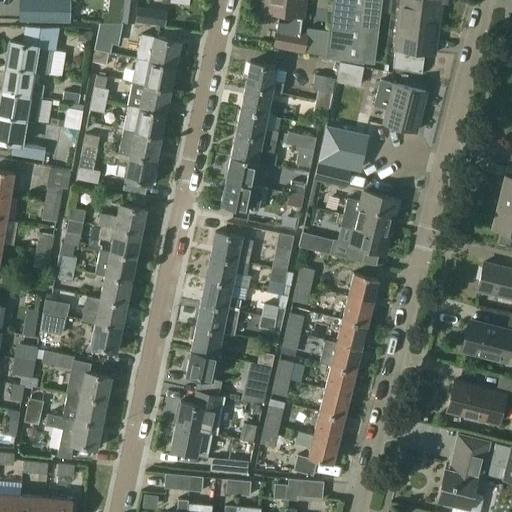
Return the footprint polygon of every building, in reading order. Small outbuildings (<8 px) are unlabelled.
[(69,0),(19,0),(19,21),(70,22),(69,0)] [(104,15),(103,24),(119,24),(119,22),(121,22),(123,0),(110,0),(109,16),(104,15)] [(123,0),(121,22),(134,23),(136,0),(123,0)] [(266,0),(265,13),(278,15),(272,48),(304,54),(304,53),(305,53),(308,29),(306,29),(306,34),(299,34),(301,17),(302,18),(304,0),(266,0)] [(374,64),(381,0),(332,0),(329,32),(308,29),(305,53),(326,57),(326,58),(374,64)] [(446,4),(446,0),(399,0),(392,49),(395,49),(392,68),(421,73),(424,53),(434,54),(441,3),(446,4)] [(135,20),(166,30),(169,17),(139,8),(137,15),(136,15),(135,20)] [(120,24),(98,24),(93,51),(107,54),(110,42),(116,43),(120,24)] [(24,26),(21,44),(10,43),(6,68),(34,72),(47,74),(51,50),(55,51),(59,27),(24,26)] [(180,44),(154,38),(154,36),(140,34),(135,60),(175,68),(180,44)] [(91,62),(105,64),(107,54),(93,51),(91,62)] [(131,83),(170,91),(175,68),(135,60),(131,83)] [(335,82),(359,87),(363,67),(338,62),(335,82)] [(283,83),(273,81),(276,68),(249,63),(244,87),(271,92),(271,91),(280,93),(283,83)] [(34,72),(6,68),(2,92),(37,98),(38,97),(41,98),(43,84),(32,83),(34,72)] [(311,88),(317,89),(315,101),(329,104),(334,78),(314,75),(311,88)] [(380,80),(374,105),(387,108),(383,124),(415,132),(425,92),(380,80)] [(127,106),(165,114),(170,91),(131,83),(127,106)] [(93,86),(91,99),(105,102),(108,89),(105,89),(93,86)] [(239,110),(266,116),(271,92),(244,87),(239,110)] [(79,94),(63,91),(61,102),(77,105),(79,94)] [(0,103),(0,117),(26,122),(26,121),(34,122),(37,98),(2,92),(0,103)] [(89,110),(103,113),(105,102),(91,99),(89,110)] [(312,112),(327,115),(329,104),(315,101),(312,112)] [(68,105),(64,124),(81,127),(85,109),(68,105)] [(127,106),(122,130),(161,137),(165,114),(127,106)] [(278,132),(264,129),(266,116),(239,110),(235,133),(276,142),(278,132)] [(46,147),(22,143),(26,122),(0,117),(0,142),(13,145),(11,155),(43,160),(46,147)] [(65,128),(64,134),(70,141),(75,142),(78,130),(65,128)] [(122,130),(118,153),(130,155),(156,161),(161,137),(122,130)] [(315,137),(287,132),(285,143),(298,146),(313,149),(315,137)] [(99,136),(84,133),(82,146),(97,149),(99,136)] [(273,153),(276,142),(235,133),(230,157),(262,164),(263,163),(265,151),(273,153)] [(79,157),(94,160),(97,149),(82,146),(79,157)] [(313,149),(298,146),(295,165),(310,167),(313,149)] [(156,161),(130,155),(125,180),(151,185),(151,184),(155,184),(157,173),(154,172),(156,161)] [(267,164),(263,163),(262,164),(230,157),(225,180),(262,188),(267,164)] [(349,172),(317,164),(313,180),(345,187),(349,172)] [(45,187),(47,187),(44,203),(59,206),(62,189),(66,190),(70,171),(49,167),(45,187)] [(75,180),(97,184),(99,171),(78,167),(75,180)] [(0,195),(10,198),(14,173),(0,171),(0,195)] [(511,178),(505,177),(492,229),(511,233),(511,178)] [(257,212),(262,188),(225,180),(220,204),(257,212)] [(305,184),(291,181),(288,193),(302,196),(305,184)] [(364,192),(361,202),(348,198),(344,215),(391,227),(397,200),(364,192)] [(288,193),(286,204),(300,207),(302,196),(288,193)] [(10,198),(0,195),(0,220),(6,221),(10,198)] [(40,219),(56,222),(59,206),(44,203),(40,219)] [(119,205),(117,217),(99,213),(97,226),(101,226),(141,235),(145,211),(119,205)] [(85,211),(70,208),(67,219),(82,223),(85,211)] [(391,227),(344,215),(341,226),(354,229),(350,245),(384,254),(391,227)] [(62,243),(77,246),(82,223),(67,219),(62,243)] [(110,253),(136,258),(141,235),(101,226),(98,239),(112,242),(110,253)] [(268,246),(275,247),(271,269),(284,272),(285,271),(292,236),(271,231),(268,246)] [(53,235),(38,232),(35,250),(50,252),(53,235)] [(215,233),(210,256),(246,264),(248,264),(250,254),(252,240),(215,233)] [(298,246),(329,254),(332,240),(301,233),(298,246)] [(32,265),(47,268),(50,252),(35,250),(32,265)] [(93,274),(105,277),(131,282),(136,258),(110,253),(98,251),(93,274)] [(76,258),(62,255),(59,267),(73,270),(76,258)] [(210,256),(206,280),(232,285),(247,288),(249,275),(246,274),(248,264),(246,264),(210,256)] [(477,290),(511,298),(511,269),(484,263),(477,290)] [(314,269),(298,266),(294,285),(310,288),(314,269)] [(57,278),(71,281),(73,270),(59,267),(57,278)] [(266,292),(280,295),(287,296),(292,273),(285,271),(284,272),(271,269),(266,292)] [(348,298),(371,303),(377,280),(354,274),(348,298)] [(100,300),(126,305),(131,282),(105,277),(100,300)] [(240,299),(229,297),(232,285),(206,280),(201,303),(238,311),(240,299)] [(291,301),(306,304),(310,288),(294,285),(291,301)] [(277,307),(264,304),(261,316),(281,320),(287,296),(280,295),(277,307)] [(87,297),(82,321),(95,324),(121,329),(126,305),(100,300),(87,297)] [(348,298),(342,321),(366,326),(371,303),(348,298)] [(43,300),(41,313),(65,317),(67,305),(43,300)] [(196,327),(222,332),(233,335),(238,311),(201,303),(196,327)] [(27,309),(24,325),(35,326),(37,310),(27,309)] [(50,314),(41,313),(39,331),(62,335),(65,317),(50,314)] [(303,316),(288,313),(284,331),(299,334),(303,316)] [(270,343),(276,344),(281,320),(261,316),(258,327),(273,330),(270,343)] [(366,326),(342,321),(336,343),(360,349),(366,326)] [(511,331),(505,330),(470,322),(463,348),(506,359),(510,339),(511,332),(511,331)] [(121,329),(95,324),(90,348),(117,353),(121,329)] [(191,350),(217,356),(222,332),(196,327),(191,350)] [(281,347),(296,350),(299,334),(284,331),(281,347)] [(325,341),(319,363),(331,366),(355,372),(360,349),(336,343),(325,341)] [(17,346),(14,360),(17,360),(34,363),(36,349),(37,347),(19,343),(19,346),(17,346)] [(42,359),(41,363),(55,365),(57,353),(45,350),(43,350),(42,359)] [(217,356),(191,350),(186,374),(213,380),(217,356)] [(273,355),(259,352),(256,364),(270,368),(273,355)] [(293,363),(278,359),(274,377),(289,380),(293,363)] [(14,360),(12,375),(32,378),(34,363),(17,360),(14,360)] [(67,393),(66,394),(106,402),(111,379),(88,374),(90,365),(73,362),(72,369),(67,393)] [(241,400),(262,405),(270,368),(256,364),(251,387),(244,385),(241,400)] [(355,372),(331,366),(325,389),(349,395),(355,372)] [(270,393),(285,396),(289,380),(274,377),(270,393)] [(495,391),(454,381),(447,412),(494,423),(500,397),(501,392),(495,391)] [(8,399),(20,401),(23,386),(11,384),(8,399)] [(349,395),(325,389),(320,412),(343,418),(349,395)] [(176,426),(212,434),(217,435),(225,396),(195,390),(192,404),(181,402),(176,426)] [(66,394),(62,417),(61,418),(75,421),(101,426),(106,402),(66,394)] [(42,401),(28,398),(25,411),(40,413),(42,401)] [(282,409),(268,405),(264,423),(278,426),(282,409)] [(8,409),(4,435),(6,435),(15,437),(15,433),(17,420),(19,411),(8,409)] [(23,422),(38,425),(40,413),(25,411),(23,422)] [(343,418),(320,412),(314,435),(338,441),(343,418)] [(101,426),(75,421),(61,418),(62,417),(47,414),(44,425),(61,428),(56,456),(70,459),(73,444),(97,449),(101,426)] [(260,440),(274,443),(278,426),(264,423),(260,440)] [(212,434),(176,426),(171,450),(207,457),(212,434)] [(239,440),(254,443),(257,429),(241,426),(239,440)] [(306,433),(304,443),(312,445),(308,458),(308,459),(316,461),(332,464),(338,441),(314,435),(306,433)] [(480,480),(490,443),(458,435),(448,471),(445,470),(437,499),(470,508),(477,479),(480,480)] [(494,443),(490,461),(504,465),(500,481),(511,483),(511,447),(509,446),(494,443)] [(0,452),(0,463),(12,465),(13,453),(0,452)] [(316,461),(308,459),(308,458),(297,455),(293,468),(293,470),(313,475),(316,461)] [(209,471),(246,474),(248,461),(210,458),(209,471)] [(47,463),(22,461),(21,473),(46,475),(47,463)] [(74,465),(58,464),(57,475),(73,476),(74,465)] [(190,490),(191,476),(165,473),(164,488),(190,490)] [(191,476),(190,490),(201,491),(203,477),(191,476)] [(226,479),(225,494),(237,495),(239,480),(226,479)] [(286,484),(285,499),(297,501),(298,496),(322,498),(323,482),(288,479),(287,484),(286,484)] [(249,496),(250,481),(239,480),(237,495),(249,496)] [(285,499),(286,484),(274,484),(273,498),(285,499)] [(0,494),(0,511),(17,511),(19,496),(0,494)] [(19,496),(17,511),(43,511),(44,498),(19,496)] [(44,498),(43,511),(69,511),(70,501),(44,498)] [(187,511),(188,502),(188,499),(178,498),(176,511),(187,511)] [(188,502),(187,511),(211,511),(212,505),(188,502)]
